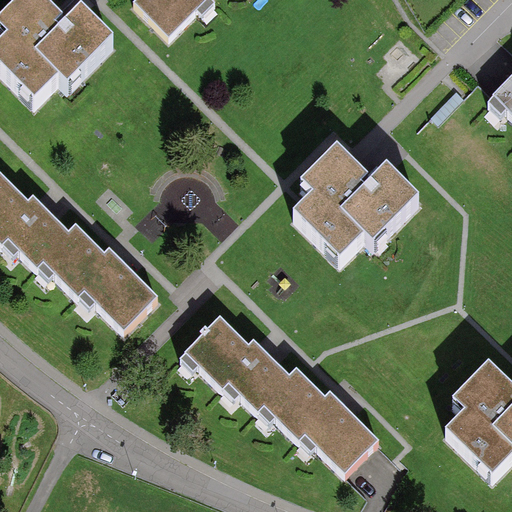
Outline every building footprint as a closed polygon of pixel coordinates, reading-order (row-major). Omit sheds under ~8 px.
[(141,0),(132,9),(170,48),(218,0),(141,0)] [(38,1),(0,35),(0,43),(10,55),(0,64),(0,65),(27,95),(59,66),(71,80),(113,42),(82,8),(62,27),(38,1)] [(511,75),(488,99),(511,122),(511,75)] [(335,158),(299,193),(312,205),(294,223),(340,269),(363,246),(374,256),(419,211),(382,174),(367,190),(335,158)] [(13,264),(28,279),(61,246),(27,211),(22,216),(0,194),(0,262),(7,270),(13,264)] [(69,239),(61,246),(28,279),(43,294),(50,288),(83,321),(89,315),(117,344),(151,311),(105,264),(99,270),(69,239)] [(236,402),(251,417),(284,384),(250,349),(245,354),(217,326),(177,366),(190,379),(196,373),(230,408),(236,402)] [(292,377),(284,384),(251,417),(266,432),(273,426),(306,459),(312,453),(340,482),(374,449),(328,402),(322,408),(292,377)] [(456,424),(437,443),(482,488),(507,463),(511,468),(511,410),(479,377),(444,412),(456,424)]
